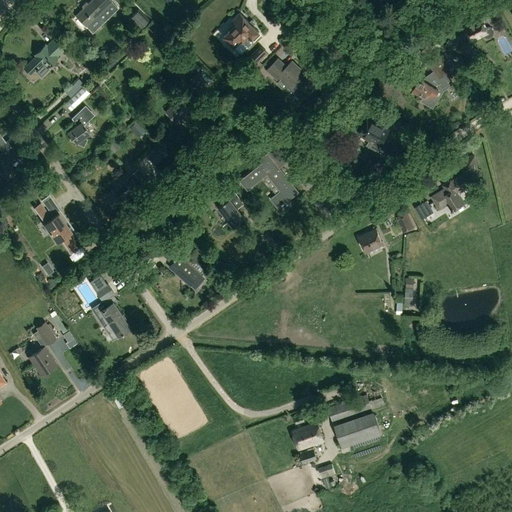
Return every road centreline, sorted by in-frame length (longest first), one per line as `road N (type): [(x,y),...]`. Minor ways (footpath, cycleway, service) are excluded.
road 1 (unclassified): [(175,334),(500,108)]
road 2 (unclassified): [(175,334),(0,84)]
road 3 (unclassified): [(491,0),(348,59),(280,0)]
road 4 (unclassified): [(0,447),(175,334)]
road 5 (unknown): [(175,334),(227,405),(252,416),(338,385)]
